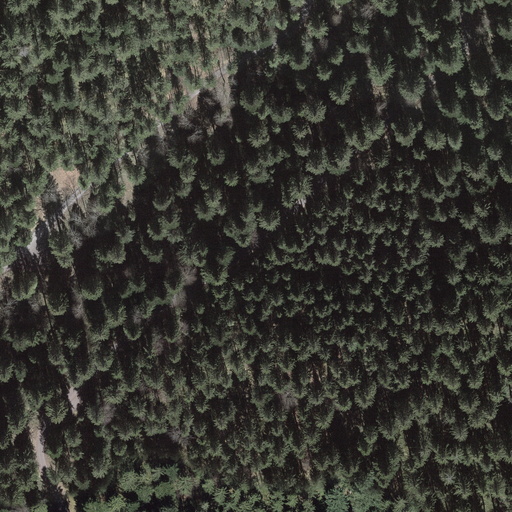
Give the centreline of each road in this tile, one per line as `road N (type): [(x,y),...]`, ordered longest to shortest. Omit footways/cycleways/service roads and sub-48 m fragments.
road 1 (unclassified): [(456,0),(450,48),(425,79),(261,237),(139,326),(64,400),(41,446),(66,511)]
road 2 (track): [(0,269),(130,145),(238,61),(286,37),(310,0)]
